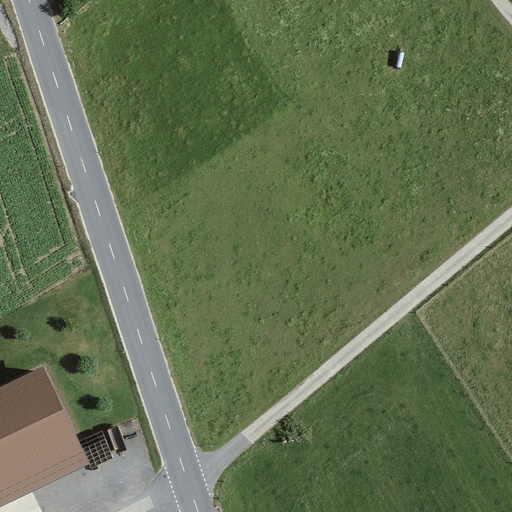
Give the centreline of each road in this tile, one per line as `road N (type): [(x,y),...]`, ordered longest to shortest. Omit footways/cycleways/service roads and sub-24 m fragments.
road 1 (tertiary): [(29,0),(198,511)]
road 2 (track): [(136,511),(189,486),(511,218)]
